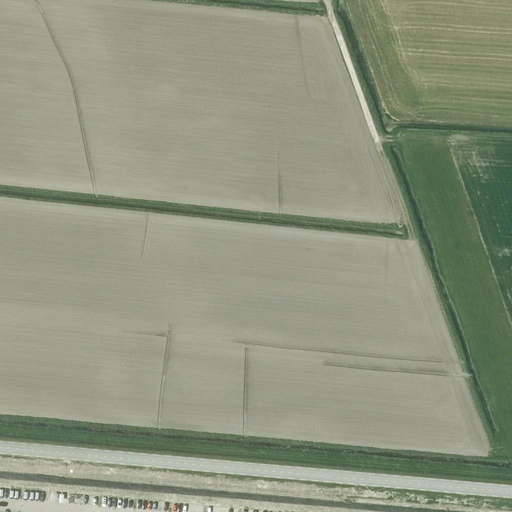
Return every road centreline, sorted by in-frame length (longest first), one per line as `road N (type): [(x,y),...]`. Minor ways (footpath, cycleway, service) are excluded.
road 1 (track): [(511,476),(0,431)]
road 2 (unclassified): [(511,492),(0,447)]
road 3 (track): [(379,149),(326,0)]
